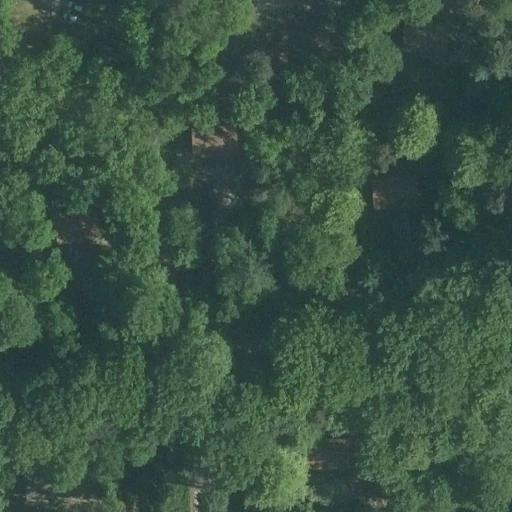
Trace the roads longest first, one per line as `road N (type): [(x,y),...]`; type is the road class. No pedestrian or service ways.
road 1 (track): [(511,305),(0,390)]
road 2 (track): [(188,358),(196,511)]
